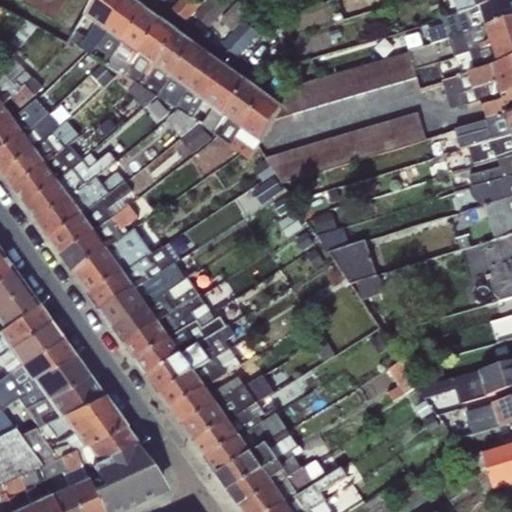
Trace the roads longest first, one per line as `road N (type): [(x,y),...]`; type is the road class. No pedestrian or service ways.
road 1 (residential): [(0,217),(200,492)]
road 2 (residential): [(143,0),(276,97)]
